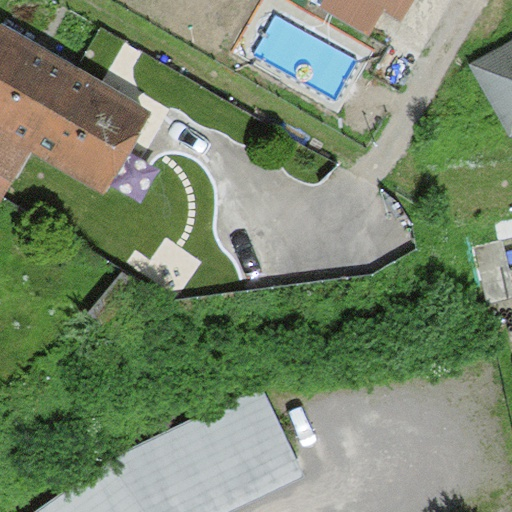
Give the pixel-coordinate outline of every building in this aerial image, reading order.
[(328,0),(324,8),(374,38),(392,7),(412,19),(422,0),(328,0)] [(0,141),(21,154),(65,77),(0,40),(0,141)] [(511,50),(479,69),(511,127),(511,50)] [(140,119),(65,77),(21,154),(96,196),(140,119)] [(143,277),(121,258),(84,298),(106,317),(143,277)] [(225,511),(297,481),(259,398),(120,460),(43,511),(225,511)]
